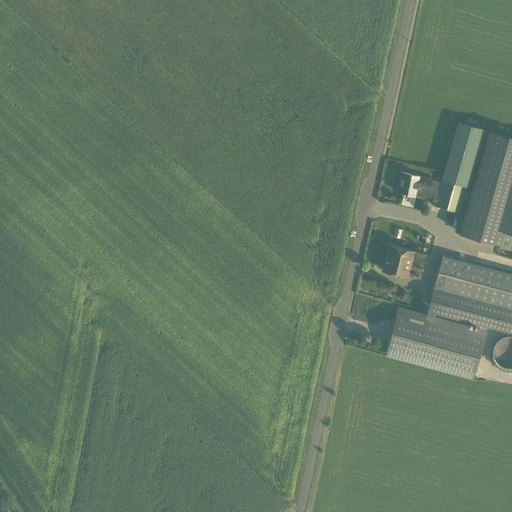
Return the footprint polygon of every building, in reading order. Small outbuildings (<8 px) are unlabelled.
[(453,232),(511,248),(511,135),(483,127),(456,120),(432,207),(458,214),(453,232)] [(400,172),(395,191),(403,192),(400,203),(412,206),(414,195),(425,198),(429,179),(400,172)] [(426,255),(389,245),(382,270),(419,280),(426,255)] [(511,272),(442,254),(429,303),(511,325),(511,272)] [(485,330),(398,306),(384,356),(471,379),(485,330)] [(511,338),(510,338),(507,337),(502,339),(499,340),(496,342),(494,345),(493,348),(493,351),(492,354),(493,357),(494,359),(495,361),(497,364),(500,366),(503,368),(505,368),(509,368),(511,368),(511,367),(511,338)]
